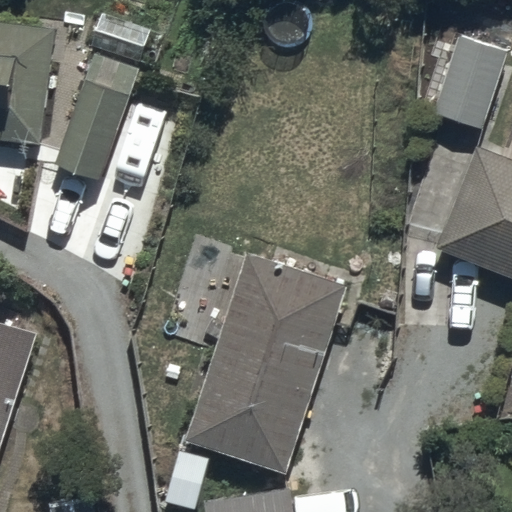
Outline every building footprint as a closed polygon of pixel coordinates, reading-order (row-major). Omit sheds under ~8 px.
[(150,29),(97,8),(84,40),(138,61),(150,29)] [(0,137),(43,142),(59,25),(0,17),(0,137)] [(438,109),(484,126),(511,52),(511,51),(466,34),(438,109)] [(98,53),(59,163),(146,194),(185,84),(98,53)] [(442,249),(511,275),(511,154),(481,143),(442,249)] [(190,440),(289,472),(351,285),(253,253),(190,440)] [(0,468),(45,332),(0,317),(0,468)] [(209,456),(179,447),(163,500),(194,509),(209,456)] [(209,506),(210,511),(295,511),(292,491),(209,506)]
